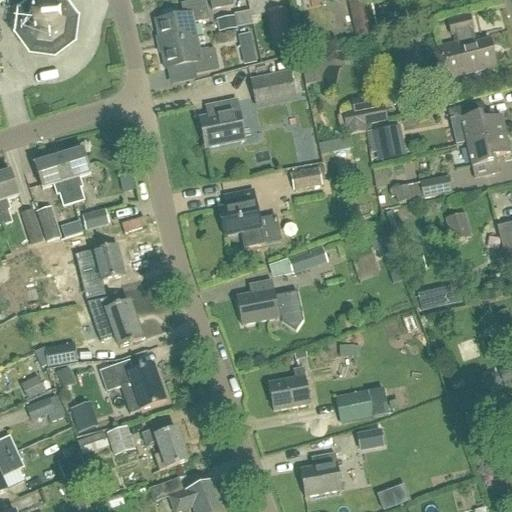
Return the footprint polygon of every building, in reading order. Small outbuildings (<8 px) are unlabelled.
[(208,0),(211,13),(233,8),(230,0),(208,0)] [(154,24),(159,48),(196,40),(193,26),(208,23),(204,1),(180,6),(182,18),(154,24)] [(288,26),(285,9),(274,11),(277,28),(288,26)] [(55,12),(43,10),(38,11),(28,18),(27,21),(24,33),(25,37),(32,48),(35,50),(48,52),(52,51),(63,43),(65,40),(67,28),(66,24),(58,14),(55,12)] [(489,42),(476,45),(473,33),(474,33),(470,17),(446,23),(450,39),(452,38),(454,45),(427,52),(432,75),(439,74),(441,83),(496,69),(489,42)] [(226,24),(227,32),(235,31),(234,22),(226,24)] [(226,24),(217,25),(218,34),(227,32),(226,24)] [(251,36),(240,39),(242,51),(254,49),(251,36)] [(199,54),(196,40),(159,48),(164,72),(193,66),(195,78),(219,73),(214,51),(199,54)] [(290,73),(250,82),(256,111),(296,102),(290,73)] [(244,143),(236,103),(210,108),(212,119),(199,121),(205,151),(244,143)] [(461,127),(466,146),(506,136),(501,118),(487,122),(482,105),(448,114),(451,129),(461,127)] [(386,124),(383,109),(343,116),(347,138),(362,136),(361,128),(386,124)] [(511,155),(506,136),(466,146),(475,181),(500,175),(496,158),(511,155)] [(323,148),(326,160),(359,151),(356,140),(323,148)] [(82,153),(58,160),(72,208),(83,205),(79,192),(81,191),(78,182),(90,178),(82,153)] [(62,211),(72,208),(58,160),(33,168),(41,193),(52,189),(55,199),(58,199),(62,211)] [(320,182),(318,171),(290,176),(293,194),(322,189),(320,182)] [(0,177),(0,229),(0,230),(11,227),(7,214),(9,213),(6,203),(18,200),(10,175),(0,177)] [(451,195),(447,179),(394,190),(397,205),(451,195)] [(241,236),(244,252),(282,245),(276,218),(259,222),(253,193),(227,198),(230,208),(217,211),(223,240),(241,236)] [(60,239),(52,210),(36,215),(45,244),(60,239)] [(109,227),(104,212),(81,219),(85,233),(109,227)] [(42,244),(33,213),(20,216),(30,248),(42,244)] [(470,239),(463,216),(444,221),(451,245),(470,239)] [(511,223),(484,230),(488,243),(511,237),(511,223)] [(125,279),(117,248),(93,254),(93,257),(63,264),(66,277),(61,278),(67,304),(87,299),(81,273),(96,269),(100,285),(125,279)] [(317,267),(312,255),(287,262),(270,268),(272,280),(291,277),(317,267)] [(226,284),(240,281),(238,267),(224,270),(226,284)] [(446,303),(438,279),(419,286),(427,309),(446,303)] [(272,293),(270,283),(248,288),(250,298),(236,301),(241,329),(242,328),(240,323),(278,315),(279,320),(294,329),(301,318),(295,288),(272,293)] [(108,321),(85,329),(90,345),(102,340),(101,336),(112,332),(115,340),(119,351),(141,343),(145,342),(139,327),(135,328),(127,306),(115,310),(105,314),(108,321)] [(50,370),(81,364),(79,356),(48,362),(50,370)] [(132,376),(129,365),(93,377),(101,398),(121,391),(130,417),(166,405),(153,369),(132,376)] [(309,408),(303,371),(292,373),(294,382),(267,387),(272,414),(309,408)] [(511,374),(500,379),(498,374),(489,377),(493,390),(511,384),(511,385),(511,374)] [(385,404),(383,392),(335,401),(339,425),(387,417),(385,404)] [(63,419),(55,399),(25,410),(30,423),(49,416),(51,424),(63,419)] [(494,403),(498,419),(511,415),(511,402),(501,405),(500,402),(494,403)] [(135,452),(127,429),(106,436),(114,459),(135,452)] [(161,438),(158,431),(141,437),(146,451),(157,447),(160,457),(153,459),(159,475),(186,465),(175,433),(161,438)] [(108,448),(103,434),(76,444),(81,458),(108,448)] [(0,462),(16,455),(10,442),(0,446),(0,462)] [(16,455),(0,462),(0,496),(6,494),(0,481),(12,475),(11,473),(22,468),(16,455)] [(340,493),(334,457),(324,459),(325,468),(298,473),(303,500),(340,493)] [(182,495),(177,482),(149,493),(154,505),(168,500),(171,511),(188,511),(192,511),(222,511),(212,484),(182,495)]
